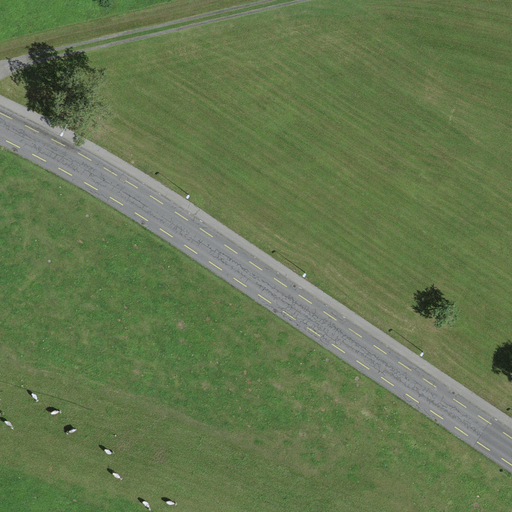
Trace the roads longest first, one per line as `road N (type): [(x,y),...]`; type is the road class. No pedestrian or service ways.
road 1 (tertiary): [(511,451),(89,168),(0,121)]
road 2 (track): [(0,67),(295,0)]
